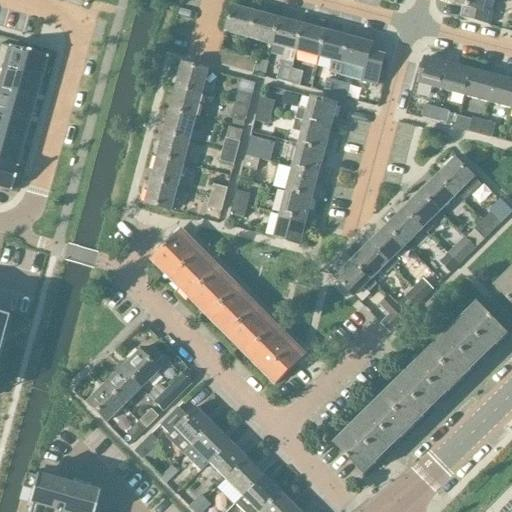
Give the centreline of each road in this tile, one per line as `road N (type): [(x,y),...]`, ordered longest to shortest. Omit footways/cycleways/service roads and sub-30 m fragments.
road 1 (residential): [(0,224),(20,225),(31,206),(81,21),(10,0)]
road 2 (residential): [(352,245),(414,25)]
road 3 (residential): [(279,436),(128,278)]
road 4 (tertiary): [(397,506),(511,394)]
road 5 (residential): [(279,436),(377,334)]
